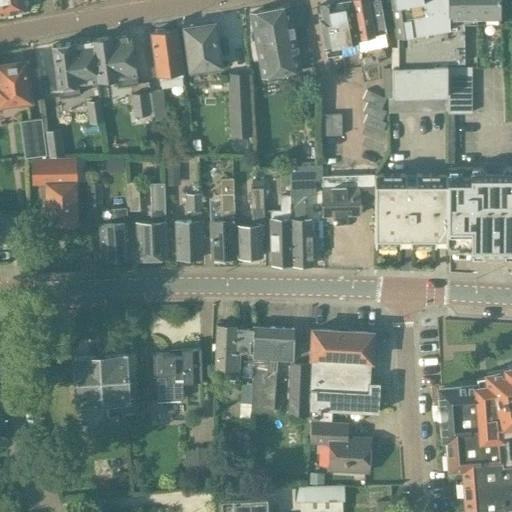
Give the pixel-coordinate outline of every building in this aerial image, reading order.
[(22,0),(1,0),(5,13),(24,10),(22,0)] [(323,15),(319,16),(325,46),(327,56),(342,53),(360,49),(350,0),(339,0),(335,1),(334,0),(329,0),(320,2),(323,15)] [(350,0),(360,49),(361,56),(359,56),(361,66),(379,63),(378,55),(386,54),(385,47),(383,48),(382,44),(388,43),(379,0),(350,0)] [(390,0),(396,37),(406,35),(407,47),(392,47),(392,68),(393,97),(447,96),(446,63),(446,41),(448,29),(446,0),(390,0)] [(446,0),(448,29),(446,41),(446,63),(464,62),(463,19),(475,18),(475,0),(446,0)] [(499,0),(475,0),(475,18),(475,24),(500,23),(499,0)] [(289,6),(250,13),(256,43),(262,76),(301,69),(289,6)] [(213,23),(184,28),(191,69),(191,73),(197,73),(204,71),(203,67),(220,64),(213,23)] [(153,32),(151,32),(157,74),(159,74),(159,80),(183,76),(177,29),(166,30),(163,28),(155,30),(153,32)] [(111,36),(92,39),(98,80),(116,77),(117,86),(137,83),(130,35),(112,38),(111,36)] [(73,41),(52,44),(60,97),(80,94),(78,83),(98,81),(92,40),(73,43),(73,41)] [(0,81),(1,87),(0,87),(0,103),(16,101),(17,107),(31,104),(25,61),(10,64),(9,61),(8,59),(6,58),(3,58),(0,58),(0,81)] [(471,67),(446,67),(446,79),(471,79),(471,67)] [(392,68),(383,68),(384,97),(388,97),(393,97),(392,68)] [(249,72),(227,73),(230,136),(252,135),(249,72)] [(386,98),(367,90),(362,100),(367,102),(382,108),(386,98)] [(164,91),(151,92),(154,120),(166,119),(164,91)] [(147,92),(131,95),(134,117),(150,114),(147,92)] [(393,97),(388,97),(388,112),(447,111),(447,96),(393,97)] [(101,99),(85,101),(89,124),(104,121),(101,99)] [(471,101),(447,101),(447,113),(471,112),(471,101)] [(367,114),(382,120),(387,111),(382,108),(367,102),(363,112),(367,114)] [(320,136),(331,135),(331,114),(320,114),(320,136)] [(342,135),(341,114),(331,114),(331,135),(342,135)] [(387,123),(382,120),(367,114),(363,124),(382,132),(387,123)] [(42,118),(20,121),(24,157),(46,154),(42,118)] [(61,130),(44,132),(48,158),(64,155),(61,130)] [(178,156),(164,157),(165,175),(179,174),(178,156)] [(76,158),(32,160),(33,183),(45,183),(47,224),(77,223),(75,182),(77,181),(85,180),(84,157),(76,158)] [(322,164),(290,166),(290,195),(291,264),(313,264),(313,219),(303,219),(304,197),(315,195),(315,181),(322,181),(322,175),(322,164)] [(447,246),(447,248),(511,248),(511,166),(447,167),(447,174),(447,246)] [(374,174),(323,175),(323,181),(323,188),(322,189),(323,215),(360,214),(359,206),(374,205),(374,174)] [(374,174),(374,205),(374,246),(400,246),(400,238),(410,238),(410,246),(447,246),(447,174),(436,174),(415,174),(415,180),(406,180),(406,174),(374,174)] [(210,237),(202,237),(202,251),(210,251),(210,257),(236,256),(233,194),(233,179),(220,179),(220,182),(217,185),(217,192),(221,194),(222,210),(224,210),(224,220),(209,221),(210,237)] [(138,182),(126,182),(127,211),(139,211),(138,182)] [(101,183),(86,184),(87,217),(103,216),(101,183)] [(151,222),(136,223),(138,259),(167,258),(165,194),(164,183),(150,183),(151,210),(151,222)] [(251,223),(238,224),(239,256),(242,256),(245,259),(250,258),(251,256),(262,255),(261,233),(263,233),(262,215),(262,188),(251,188),(251,216),(251,223)] [(191,220),(175,221),(177,258),(203,257),(202,251),(202,237),(200,194),(188,194),(188,211),(191,211),(191,220)] [(281,211),(271,211),(271,263),(291,264),(290,195),(280,195),(281,211)] [(113,223),(100,224),(102,259),(129,258),(127,222),(126,208),(112,208),(113,223)] [(217,324),(215,367),(226,368),(226,378),(237,379),(238,360),(239,350),(234,350),(235,329),(235,325),(217,324)] [(252,378),(250,411),(274,413),(277,358),(293,359),(294,328),(254,326),(254,330),(252,366),(253,366),(252,378)] [(235,329),(234,350),(239,350),(238,360),(239,360),(246,360),(246,366),(243,366),(242,377),(243,377),(251,377),(252,366),(254,330),(253,330),(237,329),(235,329)] [(331,420),(332,409),(378,412),(380,382),(369,382),(370,362),(371,362),(372,332),(313,329),(309,389),(312,389),(311,408),(312,408),(312,419),(331,420)] [(182,352),(153,353),(154,373),(156,373),(157,400),(181,399),(181,381),(202,381),(201,348),(182,349),(182,352)] [(125,355),(74,358),(76,403),(80,403),(82,423),(87,423),(87,429),(101,428),(100,422),(105,422),(104,402),(128,400),(128,399),(127,384),(125,355)] [(289,363),(287,415),(308,416),(310,363),(289,363)] [(511,511),(511,460),(503,462),(500,432),(498,432),(498,426),(511,423),(511,364),(505,365),(505,369),(486,373),(488,383),(479,385),(478,384),(476,385),(439,388),(443,438),(447,438),(450,468),(464,467),(467,511),(511,511)] [(312,419),(312,420),(313,420),(312,441),(331,442),(329,469),(369,471),(370,437),(346,436),(347,423),(331,422),(331,420),(312,419)] [(214,448),(198,448),(198,451),(199,476),(199,480),(215,479),(214,448)] [(219,480),(243,479),(243,463),(218,463),(219,480)] [(112,488),(127,487),(126,473),(111,474),(112,488)] [(343,485),(295,486),(295,502),(344,501),(343,485)] [(266,511),(266,499),(220,502),(221,511),(266,511)] [(375,500),(375,511),(392,511),(392,499),(375,500)]
